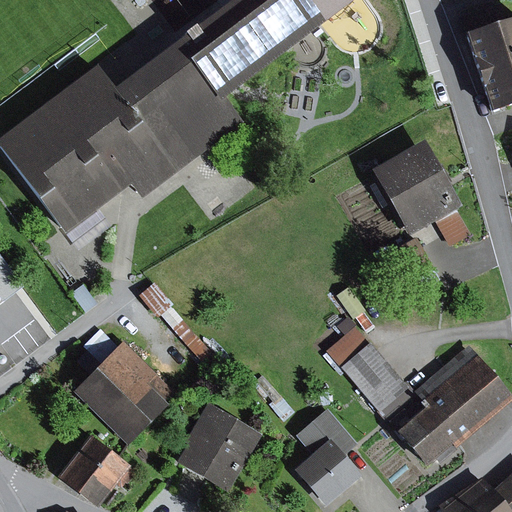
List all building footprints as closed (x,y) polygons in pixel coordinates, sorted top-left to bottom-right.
[(96,66),(0,138),(0,149),(66,236),(131,187),(141,200),(243,124),(224,99),(326,22),(308,0),(235,0),(115,91),(96,66)] [(500,4),(460,18),(465,34),(506,20),(500,4)] [(511,20),(467,36),(492,112),(511,105),(511,20)] [(425,142),(371,172),(408,237),(435,222),(449,248),(472,236),(457,210),(462,208),(425,142)] [(365,313),(349,288),(336,296),(353,321),(365,313)] [(354,328),(326,352),(340,368),(368,344),(354,328)] [(178,396),(123,342),(73,393),(127,447),(178,396)] [(370,342),(368,344),(340,368),(388,424),(418,398),(370,342)] [(428,408),(398,433),(426,467),(452,445),(456,451),(511,404),(511,397),(477,356),(423,402),(428,408)] [(262,437),(208,406),(175,465),(229,495),(262,437)] [(312,456),(294,472),(325,508),(362,477),(345,458),(359,446),(328,410),(296,437),(312,456)] [(130,468),(91,438),(58,480),(97,510),(130,468)] [(481,479),(439,507),(443,511),(511,511),(511,474),(492,491),(481,479)]
